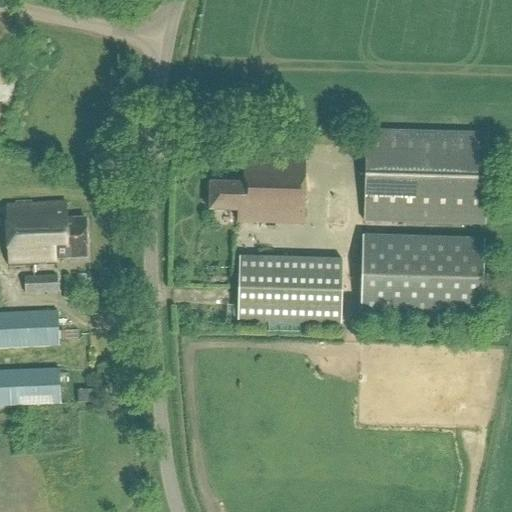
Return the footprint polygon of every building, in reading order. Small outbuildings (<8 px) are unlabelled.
[(99,98),(38,94),(36,128),(73,131),(72,141),(91,142),(93,118),(113,119),(114,94),(99,93),(99,98)] [(485,226),(488,135),(366,131),(363,222),(485,226)] [(303,225),(304,161),(244,159),(243,185),(210,184),(209,211),(242,212),(241,224),(303,225)] [(65,223),(64,205),(4,208),(7,269),(55,266),(55,261),(85,259),(83,222),(65,223)] [(482,322),(484,241),(364,237),(362,319),(482,322)] [(341,325),(342,260),(240,258),(238,323),(341,325)] [(24,294),(56,292),(55,276),(23,277),(24,294)] [(0,348),(58,346),(57,311),(0,313),(0,348)] [(0,406),(60,404),(58,369),(0,371),(0,406)]
